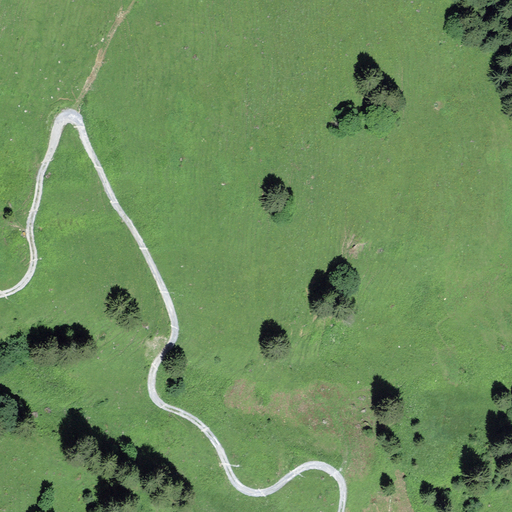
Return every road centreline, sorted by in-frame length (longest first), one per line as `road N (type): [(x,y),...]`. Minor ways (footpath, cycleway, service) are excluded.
road 1 (track): [(341,511),(343,481),(330,469),(315,464),(259,494),(246,490),(201,425),(157,402),(154,366),(173,345),(177,324),(75,118)]
road 2 (track): [(75,118),(57,125),(55,153),(42,175),(29,229),(30,275),(0,295)]
